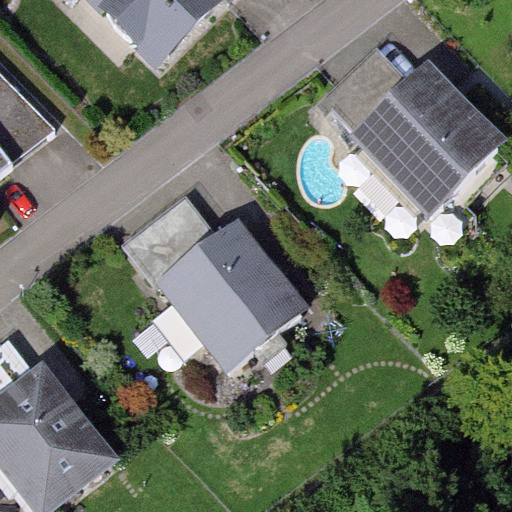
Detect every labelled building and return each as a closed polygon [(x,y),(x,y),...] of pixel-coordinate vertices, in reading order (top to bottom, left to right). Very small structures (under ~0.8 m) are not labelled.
[(254,0),(85,0),(170,90),(260,6),(254,0)] [(500,160),(427,84),(409,101),(374,65),(327,109),(434,222),(500,160)] [(0,196),(32,174),(0,130),(0,196)] [(306,319),(239,234),(215,254),(180,210),(131,249),(231,377),(306,319)] [(56,511),(109,472),(43,387),(33,395),(1,354),(0,355),(0,466),(35,511),(56,511)]
